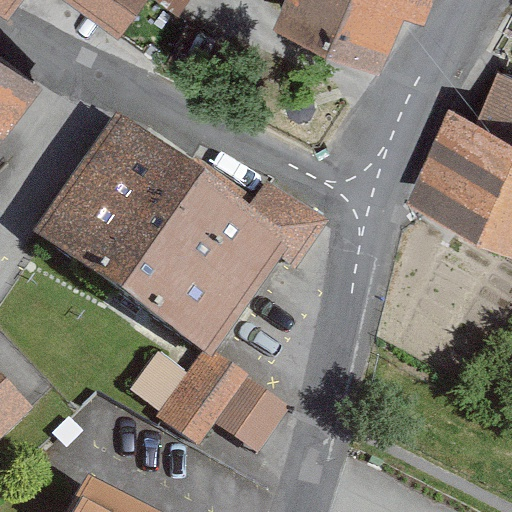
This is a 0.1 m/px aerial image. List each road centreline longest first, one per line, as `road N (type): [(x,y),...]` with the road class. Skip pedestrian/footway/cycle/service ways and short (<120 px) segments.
road 1 (residential): [(364,201),(0,27)]
road 2 (residential): [(298,511),(340,349),(364,201)]
road 3 (residential): [(364,201),(453,0)]
